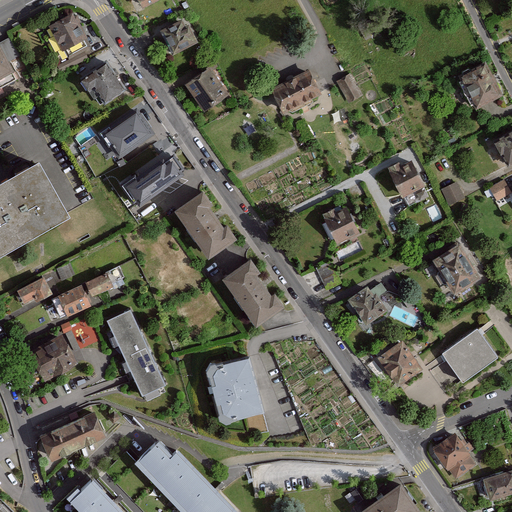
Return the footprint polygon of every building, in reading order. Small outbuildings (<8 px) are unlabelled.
[(133,0),(139,11),(159,0),(133,0)] [(71,17),(46,30),(62,58),(86,45),(71,17)] [(181,21),(157,34),(171,60),(195,46),(181,21)] [(0,51),(0,82),(13,76),(0,51)] [(457,81),(474,115),(501,101),(484,67),(457,81)] [(107,68),(79,84),(86,96),(92,92),(101,108),(123,95),(107,68)] [(209,72),(183,89),(202,117),(227,101),(209,72)] [(308,75),(269,95),(283,120),(321,100),(308,75)] [(349,77),(333,85),(346,109),(362,101),(349,77)] [(105,131),(120,152),(151,130),(137,109),(105,131)] [(511,136),(492,147),(504,172),(511,167),(511,136)] [(137,167),(119,181),(137,206),(188,169),(174,149),(141,172),(137,167)] [(38,167),(0,188),(0,262),(69,223),(38,167)] [(385,174),(402,204),(424,192),(410,168),(400,173),(397,168),(385,174)] [(490,186),(497,200),(511,192),(505,179),(490,186)] [(454,187),(440,196),(448,211),(463,202),(454,187)] [(176,206),(209,256),(237,237),(203,188),(176,206)] [(321,224),(335,250),(358,238),(345,213),(334,219),(330,213),(318,220),(321,224)] [(430,264),(451,300),(482,281),(461,246),(430,264)] [(251,255),(223,275),(258,323),(286,303),(251,255)] [(317,267),(325,286),(338,281),(330,261),(317,267)] [(83,286),(90,301),(122,285),(115,270),(83,286)] [(43,282),(14,295),(20,310),(49,296),(43,282)] [(55,300),(66,321),(91,310),(80,288),(55,300)] [(365,291),(346,305),(364,331),(384,317),(365,291)] [(103,323),(141,403),(167,391),(130,311),(103,323)] [(92,319),(65,325),(71,350),(97,344),(92,319)] [(477,326),(443,351),(463,378),(497,353),(477,326)] [(403,335),(374,352),(393,384),(422,367),(403,335)] [(58,337),(21,357),(38,387),(75,367),(58,337)] [(228,423),(233,420),(263,409),(250,354),(220,362),(210,360),(208,367),(213,376),(221,412),(219,417),(228,423)] [(93,417),(36,440),(46,466),(104,443),(93,417)] [(452,435),(429,451),(451,484),(475,468),(452,435)] [(133,466),(169,505),(199,477),(178,455),(172,461),(157,444),(133,466)] [(511,472),(482,482),(488,504),(511,497),(511,472)] [(233,511),(199,477),(169,505),(176,511),(233,511)] [(116,511),(90,485),(68,506),(74,511),(116,511)] [(415,511),(399,489),(366,511),(415,511)]
